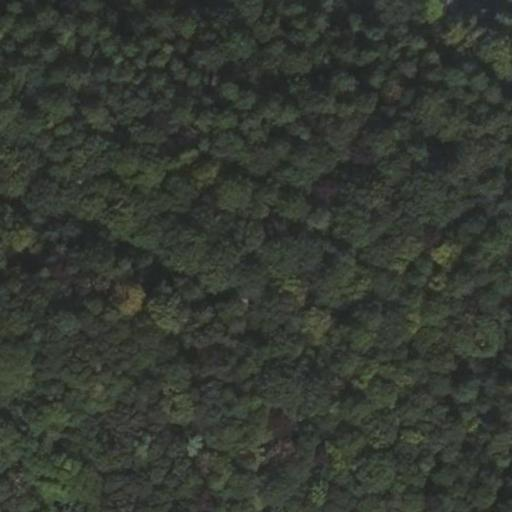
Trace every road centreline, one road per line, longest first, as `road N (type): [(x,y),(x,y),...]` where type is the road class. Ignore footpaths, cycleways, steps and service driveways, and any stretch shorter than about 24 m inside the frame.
road 1 (track): [(0,203),(196,273),(234,302),(255,333),(255,467),(264,511)]
road 2 (track): [(0,282),(91,315),(148,379),(159,414),(163,511)]
